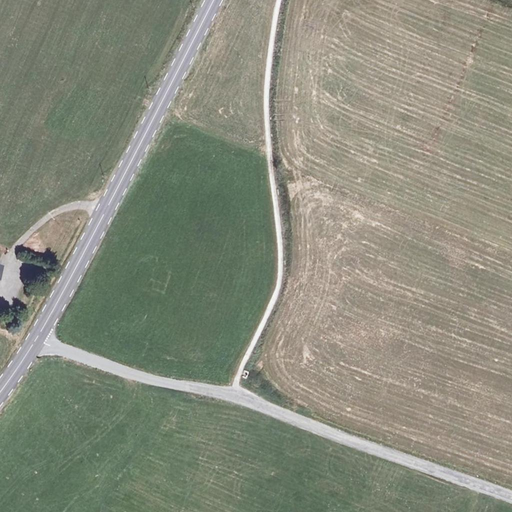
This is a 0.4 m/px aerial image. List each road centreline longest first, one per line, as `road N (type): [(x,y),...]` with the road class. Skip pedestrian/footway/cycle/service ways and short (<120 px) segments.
road 1 (tertiary): [(511,496),(235,396),(132,373),(35,339)]
road 2 (secondary): [(35,339),(213,0)]
